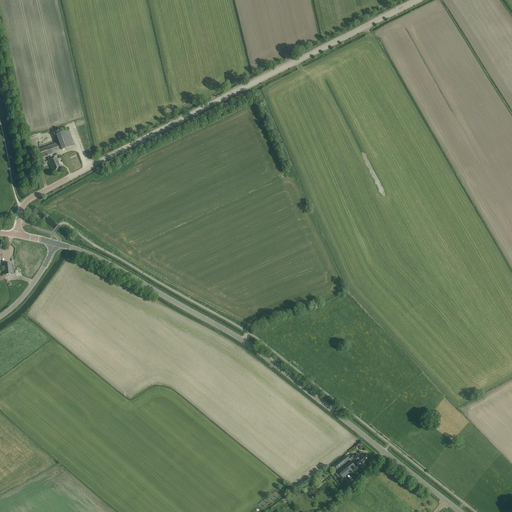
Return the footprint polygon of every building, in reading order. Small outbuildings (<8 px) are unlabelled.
[(56,135),(58,142),(61,151),(74,146),(69,131),(56,135)] [(61,151),(58,142),(39,149),(41,155),(42,158),(61,151)] [(41,155),(39,149),(34,151),(37,166),(43,164),(41,155)] [(48,161),(53,172),(61,169),(56,157),(48,161)] [(12,275),(12,271),(11,263),(3,264),(4,276),(12,275)] [(367,457),(365,454),(361,458),(358,455),(354,459),(356,462),(355,463),(359,468),(363,465),(369,459),(368,458),(367,456),(367,457)] [(347,456),(334,466),(337,470),(350,460),(347,456)] [(337,472),(343,479),(356,468),(351,461),(337,472)]
